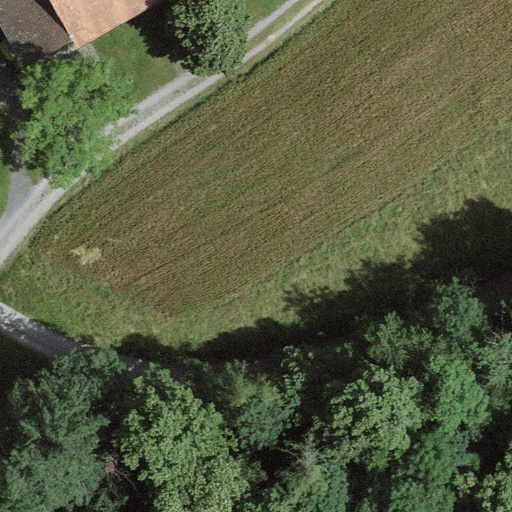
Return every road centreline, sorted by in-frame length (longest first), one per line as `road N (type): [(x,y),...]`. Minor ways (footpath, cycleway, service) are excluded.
road 1 (track): [(133,382),(271,369),(511,283)]
road 2 (track): [(311,0),(0,234)]
road 3 (track): [(133,382),(0,316)]
road 4 (track): [(0,411),(133,382)]
